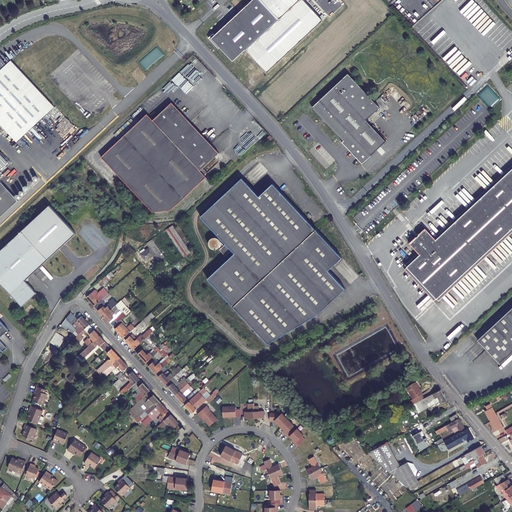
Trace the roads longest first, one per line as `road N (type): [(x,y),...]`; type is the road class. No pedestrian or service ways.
road 1 (tertiary): [(174,22),(299,160),(457,405)]
road 2 (residential): [(209,444),(77,299),(32,355),(4,439)]
road 3 (residential): [(289,511),(297,481),(276,442),(239,429),(209,444)]
